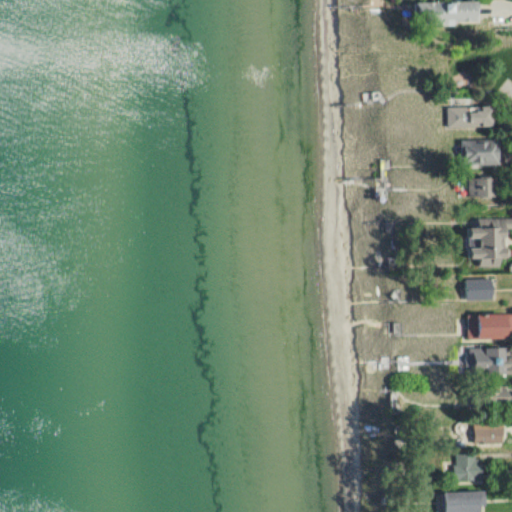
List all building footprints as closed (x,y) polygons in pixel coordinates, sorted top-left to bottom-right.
[(468,112),(467,125),(480,125),(480,127),(491,127),(492,107),(480,107),(479,112),(468,112)] [(463,127),(463,108),(444,108),(445,128),(463,127)] [(498,165),(497,140),(458,141),(458,157),(462,156),(463,165),(498,165)] [(466,197),(491,198),(492,179),(466,178),(466,197)] [(511,230),(511,210),(511,211),(511,219),(474,219),(474,228),(466,228),(466,249),(465,249),(465,260),(477,260),(477,267),(498,267),(498,258),(505,258),(505,230),(511,230)] [(490,279),(462,280),(462,300),(490,299),(490,279)] [(511,339),(511,315),(476,316),(476,340),(511,339)] [(467,349),(467,372),(495,373),(496,349),(483,349),(467,349)] [(478,480),(479,466),(473,466),(473,457),(452,456),(452,480),(478,480)] [(441,511),(479,511),(479,506),(484,506),(483,490),(441,491),(441,511)]
